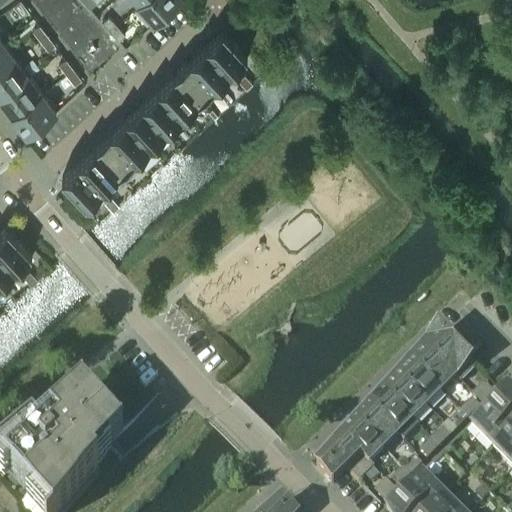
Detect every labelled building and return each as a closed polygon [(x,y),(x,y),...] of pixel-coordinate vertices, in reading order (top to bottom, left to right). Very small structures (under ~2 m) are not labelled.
[(20,14),(28,8),(21,0),(17,0),(13,4),(20,14)] [(156,19),(176,0),(140,0),(139,1),(156,19)] [(110,30),(117,24),(108,15),(101,21),(110,30)] [(40,39),(47,33),(35,18),(28,24),(40,39)] [(119,39),(125,33),(117,24),(110,30),(119,39)] [(247,55),(246,54),(223,28),(206,44),(230,70),(247,55)] [(43,44),(51,38),(47,33),(40,39),(43,44)] [(0,69),(15,58),(3,42),(0,44),(0,69)] [(214,85),(230,70),(206,44),(190,58),(214,85)] [(66,73),(73,67),(62,52),(54,58),(66,73)] [(0,97),(28,75),(15,58),(0,69),(0,97)] [(198,99),(214,85),(190,58),(174,73),(198,99)] [(70,78),(77,72),(73,67),(66,73),(70,78)] [(182,114),(198,99),(174,73),(158,87),(182,114)] [(246,88),(253,83),(244,73),(238,79),(246,88)] [(0,97),(12,113),(41,91),(28,75),(0,97)] [(166,128),(182,114),(158,87),(142,102),(166,128)] [(27,132),(56,110),(41,91),(12,113),(27,132)] [(150,143),(166,128),(142,102),(126,116),(150,143)] [(215,117),(218,114),(212,107),(209,110),(209,111),(207,113),(210,117),(213,115),(215,117)] [(135,158),(150,143),(126,116),(110,131),(135,158)] [(119,172),(135,158),(110,131),(94,146),(119,172)] [(103,187),(119,172),(94,146),(78,160),(103,187)] [(86,202),(103,187),(78,160),(62,175),(86,202)] [(113,210),(119,205),(111,195),(105,201),(113,210)] [(32,251),(31,250),(8,225),(0,231),(0,249),(15,267),(32,251)] [(0,280),(15,267),(0,249),(0,280)] [(32,285),(38,279),(29,270),(23,275),(32,285)] [(447,341),(450,339),(445,334),(443,337),(441,335),(425,350),(428,353),(428,352),(455,379),(454,380),(459,384),(474,369),(447,341)] [(454,380),(455,379),(428,352),(428,353),(414,367),(440,393),(454,380)] [(426,408),(440,393),(414,367),(399,381),(426,408)] [(0,511),(95,511),(145,467),(131,453),(125,443),(119,434),(123,430),(122,429),(79,381),(41,412),(51,421),(39,433),(29,422),(0,446),(0,511)] [(411,422),(426,408),(399,381),(385,395),(411,422)] [(481,406),(491,396),(481,386),(471,396),(481,406)] [(511,397),(506,392),(470,428),(492,450),(511,429),(511,397)] [(397,436),(411,422),(385,395),(370,410),(397,436)] [(467,420),(476,410),(469,402),(459,412),(467,420)] [(382,451),(397,436),(370,410),(356,424),(382,451)] [(457,430),(467,420),(459,412),(449,422),(457,430)] [(369,465),(382,451),(356,424),(341,439),(343,441),(344,441),(368,465),(369,465)] [(511,429),(492,450),(511,470),(511,429)] [(438,449),(448,439),(440,431),(430,441),(438,449)] [(369,465),(368,465),(344,441),(343,441),(315,469),(324,479),(322,481),(326,485),(328,483),(331,485),(345,471),(358,484),(373,469),(369,465)] [(428,458),(438,449),(430,441),(420,451),(428,458)] [(462,463),(470,471),(478,463),(474,458),(467,458),(462,463)] [(409,477),(419,468),(411,460),(401,470),(409,477)] [(399,487),(409,477),(401,470),(391,479),(399,487)] [(481,475),(479,484),(486,486),(489,477),(481,475)] [(429,511),(443,498),(421,477),(386,511),(429,511)] [(385,501),(394,492),(384,482),(375,491),(385,501)] [(487,495),(480,488),(474,494),(481,501),(487,495)] [(503,496),(496,489),(489,496),(496,503),(503,496)] [(456,511),(443,498),(429,511),(456,511)] [(289,511),(281,503),(272,511),(289,511)]
